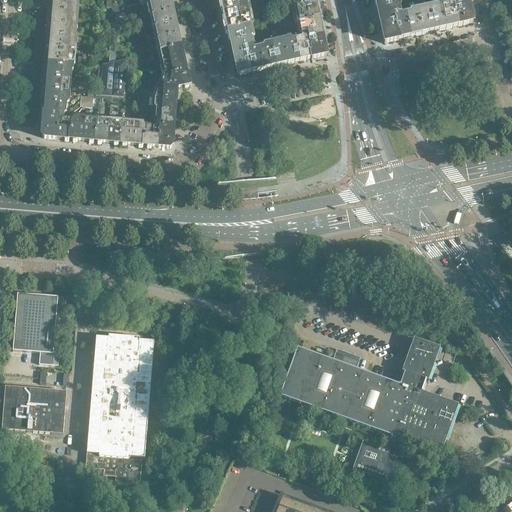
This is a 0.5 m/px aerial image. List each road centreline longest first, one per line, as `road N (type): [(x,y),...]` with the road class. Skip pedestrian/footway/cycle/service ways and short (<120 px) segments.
road 1 (residential): [(220,99),(186,164),(0,145)]
road 2 (secondary): [(241,224),(0,209)]
road 3 (secondary): [(396,207),(511,359)]
road 4 (tertiary): [(405,182),(381,132),(344,7)]
road 5 (tertiary): [(344,7),(356,101),(385,187)]
road 6 (secondary): [(241,224),(261,233),(396,207)]
road 7 (secondary): [(385,187),(241,224)]
road 8 (residential): [(12,0),(0,129)]
